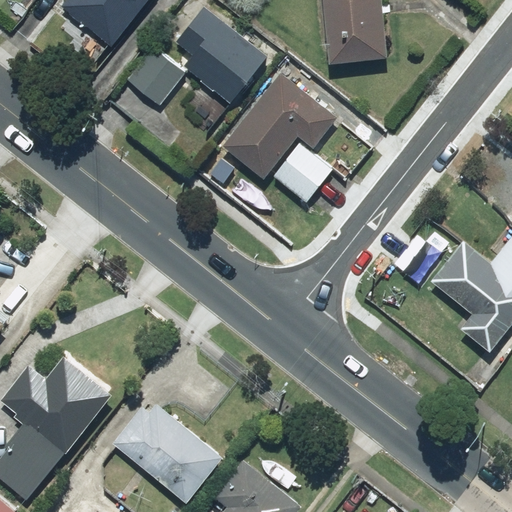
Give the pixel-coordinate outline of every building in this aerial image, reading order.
[(68,0),(121,44),(157,0),(68,0)] [(392,0),(333,0),(338,57),(396,52),(392,0)] [(277,55),(214,1),(184,36),(201,52),(193,61),(238,100),(277,55)] [(166,42),(136,75),(167,104),(197,71),(166,42)] [(347,110),(289,66),(231,142),(312,204),(342,165),(318,148),(347,110)] [(511,243),(501,257),(472,235),(439,277),(481,310),(469,325),(499,348),(511,331),(511,243)] [(0,338),(17,313),(0,301),(0,338)] [(0,467),(37,497),(122,389),(74,352),(53,378),(38,366),(12,399),(35,417),(0,462),(0,467)] [(149,399),(119,439),(196,497),(231,450),(166,401),(161,408),(149,399)] [(301,511),(311,499),(253,454),(221,494),(226,498),(216,511),(217,511),(301,511)] [(0,511),(21,511),(25,508),(0,488),(0,511)]
